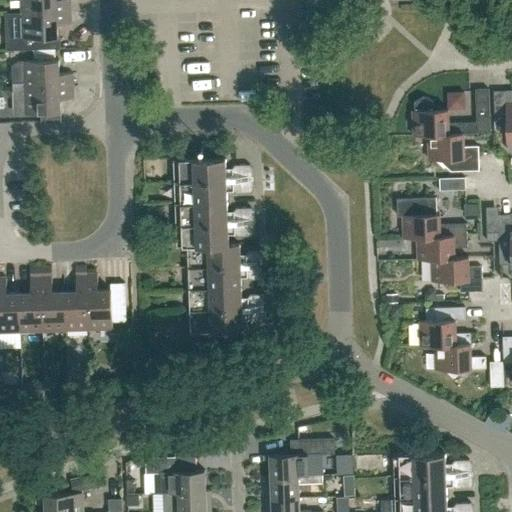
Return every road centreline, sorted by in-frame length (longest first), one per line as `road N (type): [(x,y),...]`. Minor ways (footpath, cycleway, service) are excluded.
road 1 (residential): [(0,445),(342,359)]
road 2 (residential): [(342,359),(339,202),(298,165)]
road 3 (residential): [(298,165),(249,119),(118,125)]
road 4 (residential): [(342,359),(511,447)]
road 5 (residential): [(290,0),(298,165)]
road 6 (residential): [(0,155),(23,130),(118,125)]
road 7 (residential): [(118,125),(114,0)]
